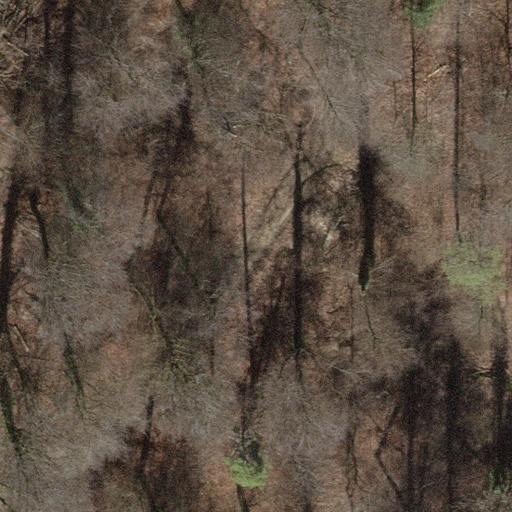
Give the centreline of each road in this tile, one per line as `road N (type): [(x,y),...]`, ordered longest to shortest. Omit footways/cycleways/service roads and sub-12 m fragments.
road 1 (track): [(94,511),(339,152),(360,103),(381,0)]
road 2 (track): [(511,444),(411,511)]
